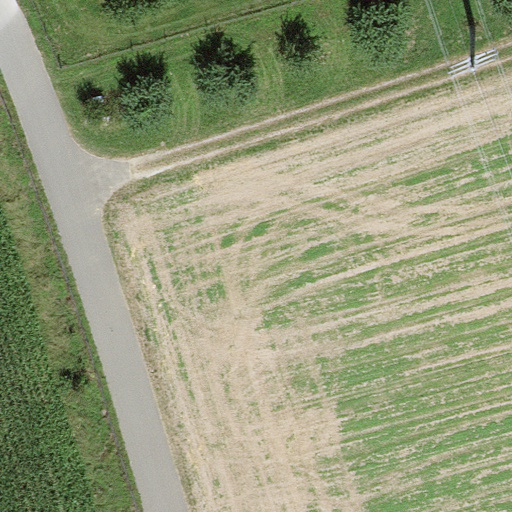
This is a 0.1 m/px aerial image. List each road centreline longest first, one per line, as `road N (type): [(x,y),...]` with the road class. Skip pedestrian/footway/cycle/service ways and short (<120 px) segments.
road 1 (unclassified): [(151,511),(59,183),(0,48)]
road 2 (track): [(59,183),(118,175),(323,118),(511,54)]
